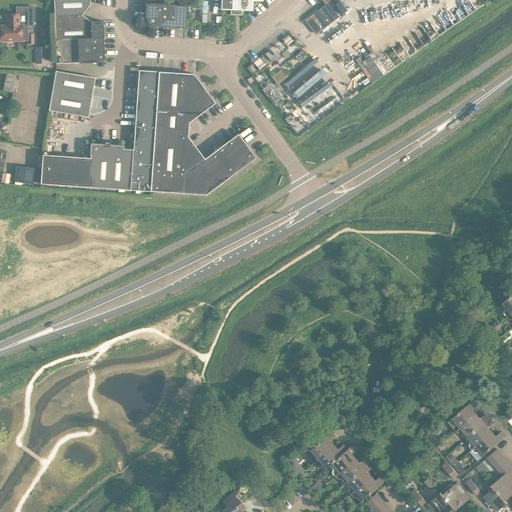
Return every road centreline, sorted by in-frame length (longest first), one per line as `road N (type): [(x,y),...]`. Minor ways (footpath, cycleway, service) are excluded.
road 1 (primary): [(317,203),(158,286),(0,351)]
road 2 (primary): [(511,77),(317,203)]
road 3 (unclassified): [(317,203),(219,57)]
